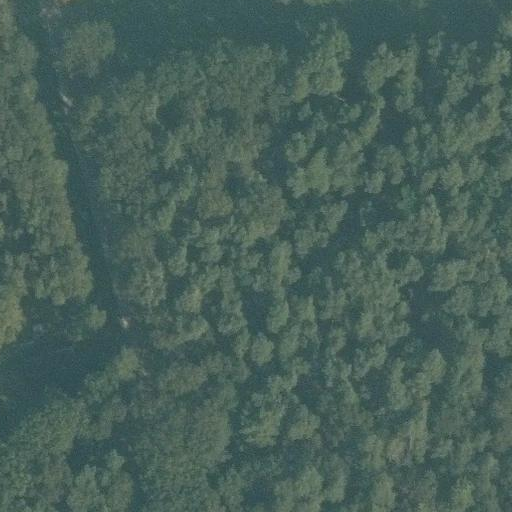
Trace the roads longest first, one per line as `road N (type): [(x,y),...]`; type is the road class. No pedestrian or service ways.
road 1 (tertiary): [(188,511),(47,0)]
road 2 (track): [(511,31),(73,91)]
road 3 (track): [(0,490),(143,341)]
